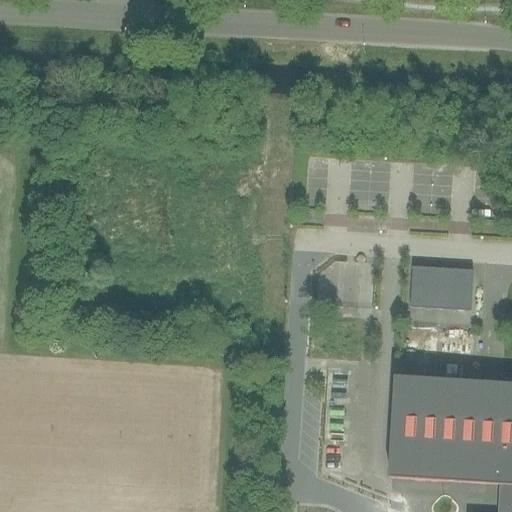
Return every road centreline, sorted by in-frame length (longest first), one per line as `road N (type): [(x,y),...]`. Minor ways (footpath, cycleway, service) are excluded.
road 1 (residential): [(511,45),(126,18)]
road 2 (residential): [(126,18),(0,10)]
